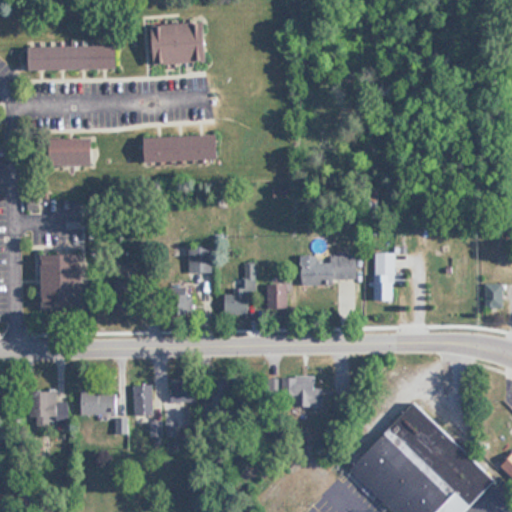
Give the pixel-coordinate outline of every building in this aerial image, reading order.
[(213,61),(211,22),(156,24),(158,64),(213,61)] [(33,69),(121,69),(121,45),(33,45),(33,69)] [(148,137),(148,161),(224,159),(223,134),(148,137)] [(99,138),(57,138),(57,165),(99,165),(99,138)] [(190,245),(190,272),(214,272),(214,245),(190,245)] [(396,253),(376,253),(376,300),(396,300),(396,253)] [(86,305),(86,254),(44,254),(45,305),(86,305)] [(304,284),(360,283),(359,254),(331,254),(331,261),(320,262),(320,255),(303,255),(304,284)] [(256,263),(244,263),(244,288),(234,288),(234,293),(225,293),(225,314),(256,314),(256,263)] [(165,283),(168,310),(192,307),(190,281),(165,283)] [(290,283),(269,283),(269,310),(290,310),(290,283)] [(486,283),(486,308),(505,308),(505,283),(486,283)] [(284,376),(284,405),(325,405),(325,387),(319,387),(319,376),(284,376)] [(169,384),(172,403),(194,399),(191,380),(169,384)] [(204,419),(232,419),(232,383),(212,383),(212,404),(204,404),(204,419)] [(135,417),(154,417),(154,385),(135,385),(135,417)] [(82,390),(82,413),(118,413),(118,390),(82,390)] [(48,424),(70,424),(70,401),(58,402),(58,391),(32,391),(32,418),(48,418),(48,424)] [(351,467),(396,511),(469,511),(500,481),(417,400),(351,467)]
